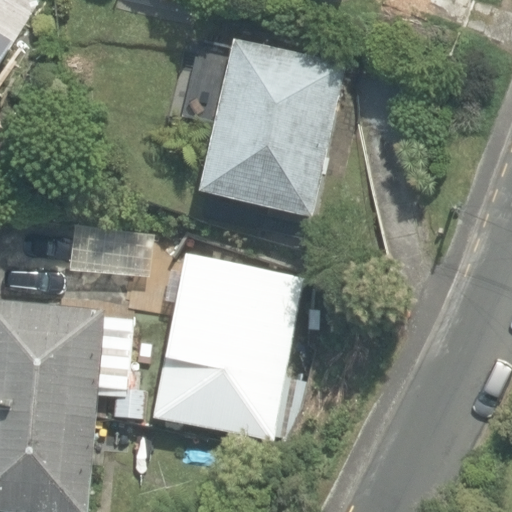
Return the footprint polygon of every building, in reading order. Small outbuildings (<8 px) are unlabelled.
[(380,0),(380,1),(464,34),(476,0),(380,0)] [(0,68),(17,41),(0,30),(0,68)] [(203,192),(316,216),(349,62),(236,38),(203,192)] [(224,321),(226,275),(145,271),(143,314),(154,315),(153,346),(201,348),(202,320),(224,321)] [(0,305),(0,511),(96,511),(111,314),(0,305)] [(221,438),(223,412),(204,411),(202,437),(221,438)]
